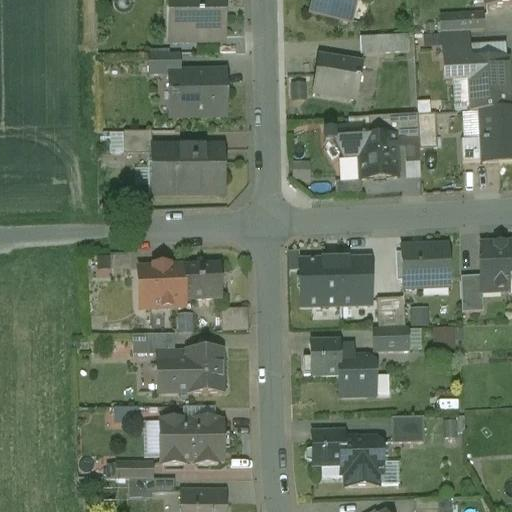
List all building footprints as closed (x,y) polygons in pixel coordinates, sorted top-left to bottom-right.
[(168,0),(169,42),(169,44),(207,44),(207,38),(223,38),(222,0),(168,0)] [(355,0),(314,0),(311,15),(350,24),(355,0)] [(481,17),(442,19),(442,35),(466,34),(467,34),(482,33),(481,17)] [(466,34),(442,35),(444,67),(451,66),(466,65),(466,64),(468,64),(467,34),(466,34)] [(409,37),(359,40),(360,56),(410,53),(409,37)] [(177,56),(149,57),(150,78),(170,77),(170,76),(178,76),(177,56)] [(348,65),(337,64),(337,63),(318,60),(312,95),(356,102),(362,67),(348,64),(348,65)] [(468,64),(466,64),(466,65),(451,66),(452,84),(467,83),(469,114),(479,113),(509,112),(506,61),(468,64)] [(178,76),(170,76),(170,77),(171,120),(225,119),(224,75),(178,76)] [(309,101),(307,78),(292,79),(294,102),(309,101)] [(511,111),(509,112),(479,113),(481,142),(461,143),(462,165),(482,164),(482,166),(511,163),(511,111)] [(435,116),(417,117),(418,141),(419,152),(437,151),(435,116)] [(417,117),(402,118),(404,140),(404,142),(418,141),(417,117)] [(402,118),(368,120),(369,140),(394,138),(394,140),(404,140),(402,118)] [(363,132),(337,134),(333,134),(332,135),(323,135),(324,144),(333,144),(344,162),(359,161),(360,182),(396,180),(394,140),(394,138),(369,140),(364,140),(363,132)] [(151,156),(151,134),(123,135),(123,157),(151,156)] [(217,149),(161,150),(162,190),(196,189),(197,197),(218,197),(217,149)] [(360,182),(334,184),(335,198),(361,197),(360,182)] [(506,247),(481,248),(482,267),(479,268),(479,278),(480,292),(481,292),(508,291),(509,291),(506,247)] [(447,248),(400,250),(402,291),(421,290),(421,287),(448,286),(448,289),(449,289),(447,248)] [(352,253),(323,254),(323,257),(299,257),(300,308),(376,306),(375,256),(352,257),(352,253)] [(129,256),(95,257),(96,280),(131,279),(129,256)] [(168,269),(153,269),(153,271),(138,271),(139,312),(178,310),(177,303),(185,302),(184,273),(168,274),(168,269)] [(219,269),(184,270),(184,273),(185,302),(221,301),(219,269)] [(479,278),(460,279),(461,315),(483,314),(481,292),(480,292),(479,278)] [(403,300),(390,301),(391,331),(405,331),(403,300)] [(390,301),(376,301),(378,331),(391,331),(390,301)] [(431,327),(430,308),(411,309),(412,327),(431,327)] [(248,309),(226,310),(227,332),(249,331),(248,309)] [(194,332),(192,315),(180,316),(182,333),(194,332)] [(457,350),(455,328),(435,330),(437,352),(457,350)] [(378,331),(371,332),(372,356),(408,355),(408,331),(405,331),(391,331),(378,331)] [(174,356),(173,338),(145,338),(146,358),(157,358),(174,358),(174,356)] [(339,345),(310,345),(310,360),(303,360),(304,378),(311,378),(344,377),(344,399),(375,399),(375,398),(374,379),(374,366),(367,360),(353,360),(353,350),(339,350),(339,345)] [(221,354),(186,355),(187,395),(187,397),(222,396),(221,354)] [(186,355),(174,356),(174,358),(157,358),(158,397),(187,395),(186,355)] [(388,379),(374,379),(375,398),(388,398),(388,379)] [(423,420),(391,421),(391,447),(423,446),(423,420)] [(217,422),(194,422),(194,425),(183,425),(183,422),(161,423),(161,426),(159,426),(159,465),(161,465),(161,468),(184,468),(184,465),(194,465),(194,468),(217,467),(217,465),(223,464),(223,425),(217,425),(217,422)] [(355,441),(343,441),(342,434),(312,435),(313,452),(306,454),(306,464),(313,465),(313,469),(321,469),(341,468),(341,477),(342,477),(345,477),(346,489),(377,488),(376,476),(380,476),(380,446),(376,442),(357,443),(355,441)] [(151,468),(115,468),(115,483),(144,482),(152,482),(151,468)] [(341,468),(321,469),(321,481),(342,481),(342,477),(341,477),(341,468)] [(152,482),(144,482),(144,497),(174,496),(174,482),(152,482)] [(224,511),(225,495),(180,495),(179,511),(224,511)] [(437,511),(437,501),(414,502),(414,511),(437,511)]
